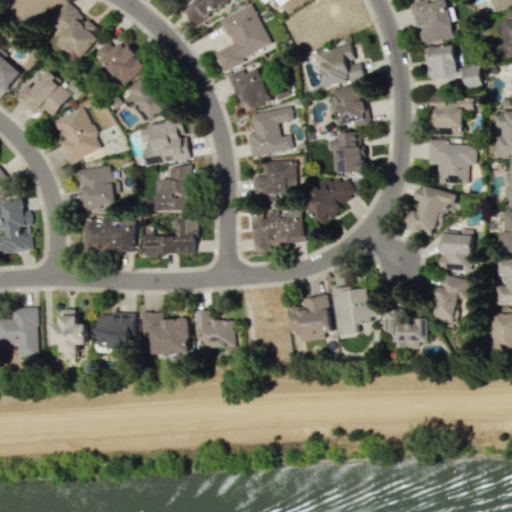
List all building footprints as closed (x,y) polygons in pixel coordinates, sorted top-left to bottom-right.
[(224,0),(186,0),(190,4),(183,11),(197,26),(224,0)] [(276,0),(289,15),(305,0),(276,0)] [(440,0),(415,6),(419,27),(423,44),(455,37),(446,0),(440,0)] [(511,0),(484,0),(485,4),(491,2),(494,10),(511,4),(511,0)] [(99,38),(92,31),(96,28),(67,1),(49,20),(62,32),(54,40),(71,55),(76,50),(82,56),(99,38)] [(220,18),(231,43),(214,51),(223,71),(245,61),(243,57),(271,44),(252,3),(220,18)] [(94,52),(122,85),(146,66),(124,39),(115,47),(108,39),(94,52)] [(364,77),(360,61),(355,63),(351,43),(315,52),(324,87),(364,77)] [(479,64),(457,67),(454,44),(425,47),(429,78),(463,74),(465,87),(482,85),(479,64)] [(23,71),(0,49),(0,83),(1,82),(7,88),(23,71)] [(259,68),(233,78),(245,110),(271,100),(259,68)] [(36,117),(44,108),(52,115),(73,93),(48,70),(32,87),(28,84),(16,97),(36,117)] [(170,102),(144,73),(122,93),(148,122),(170,102)] [(370,125),(366,98),(360,99),(358,84),(331,89),(337,124),(352,121),(353,128),(370,125)] [(458,135),(458,126),(462,126),(463,109),(473,109),(473,97),(430,96),(430,134),(458,135)] [(69,162),(103,148),(84,106),(55,119),(64,140),(60,142),(69,162)] [(252,156),(293,148),(291,134),(280,136),(278,122),(293,119),(290,106),(249,113),(253,132),(248,133),(252,156)] [(511,111),(495,112),(495,128),(496,128),(497,157),(511,157),(511,111)] [(189,158),(186,135),(184,135),(182,119),(140,125),(142,146),(143,146),(146,164),(189,158)] [(364,171),(362,131),(333,132),(334,172),(364,171)] [(468,183),(468,162),(473,163),(474,144),(446,143),(447,138),(428,138),(428,161),(438,161),(437,183),(468,183)] [(263,161),(263,177),(254,177),(254,193),(296,192),(295,160),(263,161)] [(79,168),(83,208),(115,205),(112,165),(79,168)] [(168,167),(169,179),(153,180),(155,211),(195,208),(191,165),(168,167)] [(0,192),(3,196),(13,187),(0,171),(0,192)] [(307,209),(315,210),(315,219),(339,220),(340,200),(350,201),(351,183),(309,181),(307,209)] [(406,208),(403,227),(434,231),(436,215),(451,217),(455,190),(418,185),(416,200),(419,200),(418,210),(406,208)] [(33,248),(26,198),(2,202),(3,212),(0,212),(0,229),(5,228),(6,234),(0,235),(0,247),(1,253),(33,248)] [(253,248),(305,243),(302,209),(287,210),(288,216),(279,217),(278,212),(250,214),(253,248)] [(511,211),(503,211),(502,251),(511,251),(511,211)] [(134,252),(135,220),(84,218),(82,250),(134,252)] [(144,256),(161,256),(161,253),(197,253),(197,218),(171,218),(171,231),(148,231),(148,235),(144,235),(144,256)] [(472,230),(443,228),(442,256),(440,256),(439,268),(471,270),(472,230)] [(494,304),(511,304),(511,259),(496,258),(496,272),(504,272),(504,284),(494,284),(494,304)] [(469,279),(441,274),(434,319),(455,322),(458,298),(466,299),(469,279)] [(337,335),(357,333),(356,323),(378,321),(376,297),(368,298),(367,286),(332,289),(337,335)] [(303,297),(304,305),(287,307),(290,332),(299,331),(300,341),(324,338),(324,333),(332,333),(327,295),(303,297)] [(0,343),(16,343),(16,354),(38,354),(37,307),(13,307),(13,318),(0,318),(0,343)] [(53,323),(53,343),(62,344),(62,358),(78,358),(78,343),(87,343),(87,323),(78,323),(78,308),(62,308),(62,323),(53,323)] [(235,346),(234,319),(209,319),(209,309),(196,310),(197,347),(235,346)] [(189,351),(188,317),(164,318),(164,311),(142,312),(142,338),(151,337),(151,353),(189,351)] [(133,313),(99,312),(98,347),(132,348),(133,313)] [(511,312),(489,313),(489,353),(511,353),(511,312)] [(428,343),(427,317),(416,317),(416,321),(392,321),(393,344),(428,343)]
